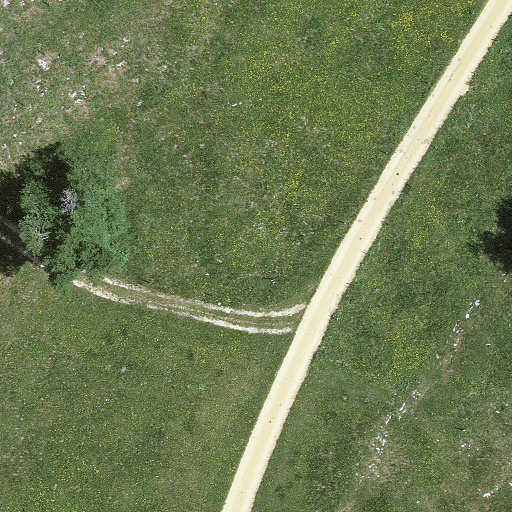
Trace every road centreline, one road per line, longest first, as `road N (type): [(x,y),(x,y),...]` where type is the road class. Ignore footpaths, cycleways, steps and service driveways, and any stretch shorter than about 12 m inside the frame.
road 1 (track): [(240,511),(318,319),(505,0)]
road 2 (track): [(318,319),(75,277),(0,227)]
